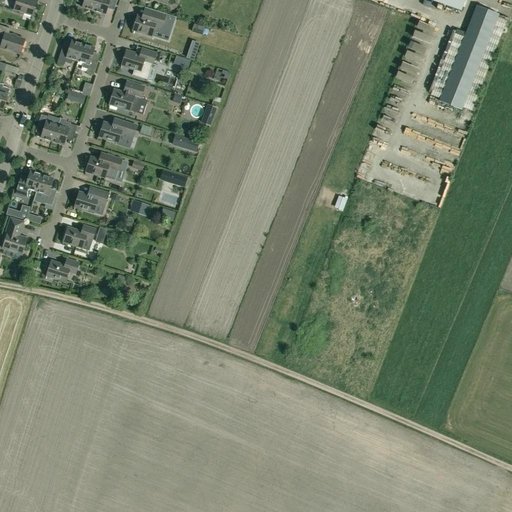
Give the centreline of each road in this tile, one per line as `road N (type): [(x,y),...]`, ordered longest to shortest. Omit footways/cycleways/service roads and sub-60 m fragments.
road 1 (track): [(511,468),(204,339),(0,284)]
road 2 (unknown): [(473,0),(445,31),(376,174)]
road 3 (residential): [(73,164),(115,38)]
road 4 (residential): [(16,131),(56,14)]
